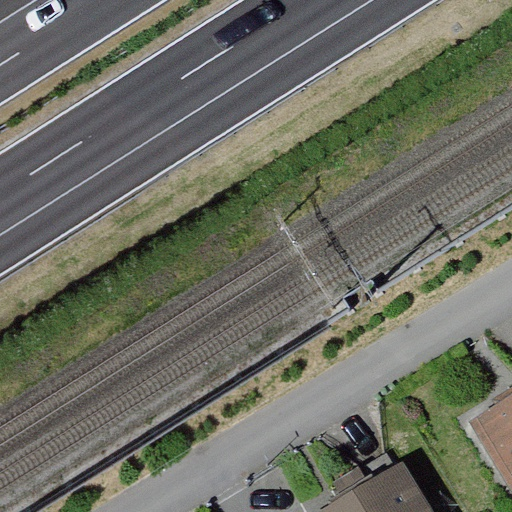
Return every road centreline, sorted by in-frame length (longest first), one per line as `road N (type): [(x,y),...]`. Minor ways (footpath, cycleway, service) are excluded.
road 1 (residential): [(511,278),(127,511)]
road 2 (motorway): [(0,195),(309,0)]
